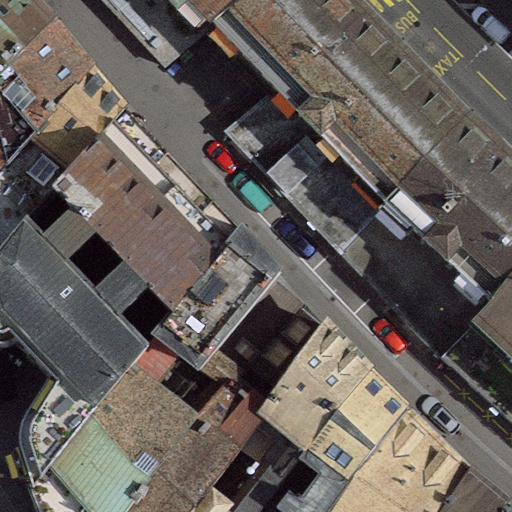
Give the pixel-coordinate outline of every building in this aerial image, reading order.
[(53,28),(25,0),(0,0),(0,81),(1,84),(53,28)] [(109,0),(167,67),(208,35),(253,0),(109,0)] [(355,0),(253,0),(208,35),(268,97),(226,131),(240,147),(344,256),(474,128),(467,121),(355,0)] [(0,84),(0,181),(28,151),(94,77),(53,28),(1,84),(0,84)] [(128,114),(94,77),(28,151),(68,185),(128,114)] [(68,185),(0,264),(0,363),(4,363),(11,360),(29,378),(47,396),(25,428),(21,437),(19,447),(18,461),(19,471),(31,511),(32,511),(167,346),(244,241),(174,166),(128,114),(68,185)] [(511,299),(511,164),(474,128),(344,256),(451,369),(511,299)] [(28,151),(0,181),(0,264),(68,185),(28,151)] [(282,290),(244,241),(167,346),(208,380),(221,365),(282,290)] [(326,346),(282,290),(221,365),(245,384),(231,400),(267,435),(326,346)] [(511,299),(451,369),(511,420),(511,299)] [(167,346),(32,511),(141,511),(203,430),(182,413),(208,380),(167,346)] [(306,473),(372,391),(326,346),(267,435),(306,473)] [(203,430),(141,511),(210,511),(267,435),(231,400),(245,384),(221,365),(208,380),(182,413),(203,430)] [(348,511),(411,429),(372,391),(306,473),(348,511)] [(452,511),(471,482),(411,429),(348,511),(347,511),(452,511)] [(267,435),(210,511),(273,511),(306,473),(267,435)] [(273,511),(347,511),(348,511),(306,473),(273,511)] [(505,511),(471,482),(452,511),(505,511)]
